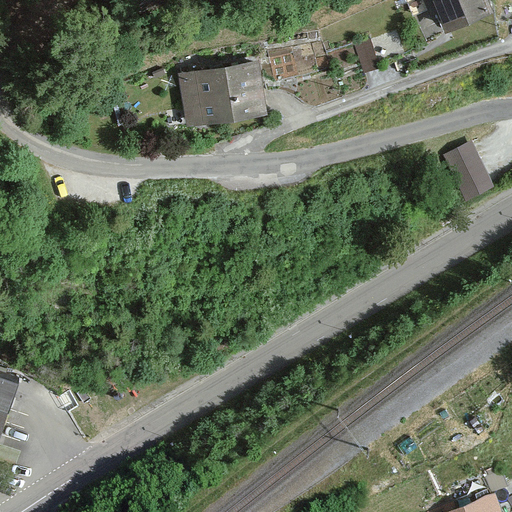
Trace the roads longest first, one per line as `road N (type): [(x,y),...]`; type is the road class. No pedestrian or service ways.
road 1 (residential): [(16,511),(511,200)]
road 2 (residential): [(511,110),(292,163),(211,173),(77,166)]
